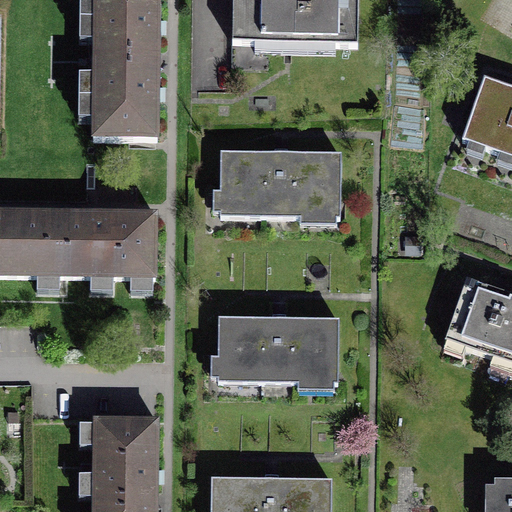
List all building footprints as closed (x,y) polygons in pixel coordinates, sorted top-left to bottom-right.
[(91,0),(91,63),(160,63),(159,0),(91,0)] [(358,0),(227,0),(226,49),(357,52),(358,0)] [(159,146),(160,63),(91,63),(91,146),(159,146)] [(511,96),(483,86),(461,147),(511,165),(511,96)] [(341,163),(222,162),(221,200),(214,200),(214,224),(301,225),(301,232),(340,232),(341,163)] [(0,285),(59,287),(61,216),(0,214),(0,285)] [(156,218),(61,216),(59,287),(155,289),(156,218)] [(511,303),(469,289),(445,360),(462,366),(466,355),(494,365),(490,376),(511,383),(511,303)] [(339,329),(219,328),(219,366),(211,366),(211,391),(298,392),(298,398),(338,399),(339,329)] [(157,511),(159,425),(94,424),(92,511),(157,511)] [(332,511),(333,488),(213,486),(212,511),(332,511)] [(511,511),(511,486),(495,487),(495,494),(485,494),(484,511),(511,511)]
